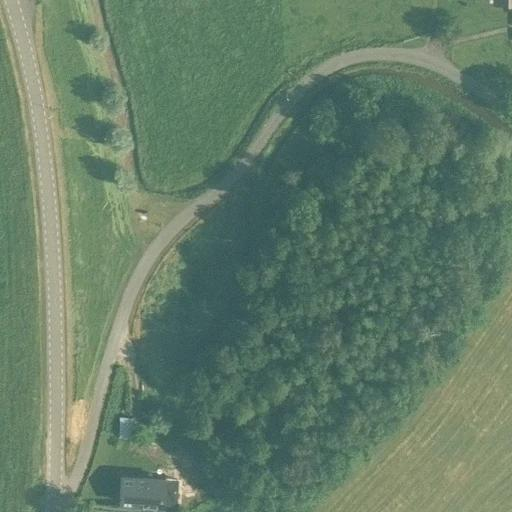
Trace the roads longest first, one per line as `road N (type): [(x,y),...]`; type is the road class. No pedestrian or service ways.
road 1 (unclassified): [(57,511),(79,473),(121,324),(147,264),(168,234),(246,165),(301,91),(330,68),(388,55),(427,61),(511,112)]
road 2 (tertiary): [(53,511),(49,189),(11,0)]
